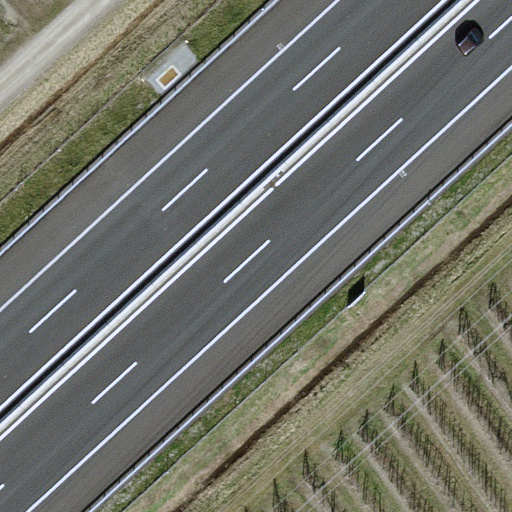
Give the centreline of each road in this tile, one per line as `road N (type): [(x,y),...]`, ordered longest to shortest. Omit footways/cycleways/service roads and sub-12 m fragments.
road 1 (motorway): [(0,488),(511,17)]
road 2 (motorway): [(389,0),(0,358)]
road 3 (track): [(103,0),(0,94)]
